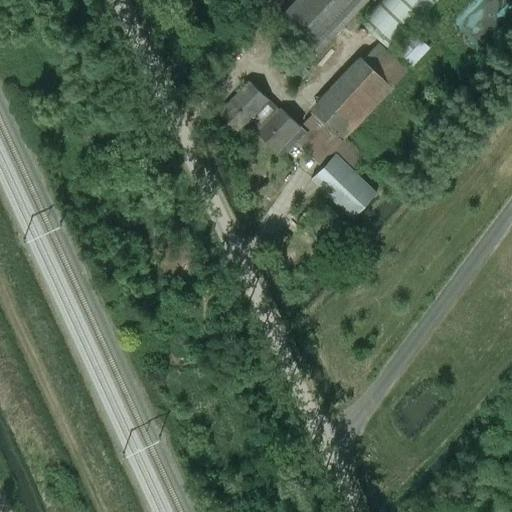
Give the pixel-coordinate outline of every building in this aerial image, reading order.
[(295,0),(278,19),(316,55),(367,0),(295,0)] [(379,0),(360,21),(391,50),(438,0),(379,0)] [(411,31),(394,51),(412,67),(429,47),(411,31)] [(303,122),(353,170),(366,156),(346,137),(408,69),(378,42),(363,59),(359,55),(310,109),(312,112),(301,124),(302,124),(303,122)] [(297,81),(308,70),(292,54),(280,66),(297,81)] [(258,133),(280,110),(249,81),(217,112),(236,132),(246,122),(258,133)] [(280,110),(258,133),(277,151),(283,157),(296,144),(322,167),(310,180),(352,218),(376,192),(353,171),(353,170),(303,122),(302,124),(308,130),(306,132),(300,126),(299,127),(280,110)] [(325,204),(313,217),(324,226),(327,223),(329,225),(338,215),(325,204)]
